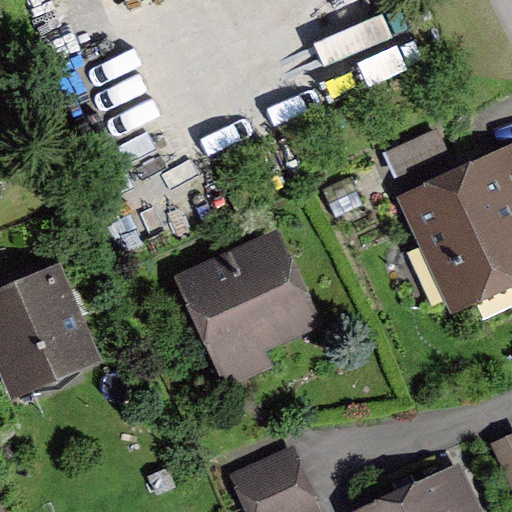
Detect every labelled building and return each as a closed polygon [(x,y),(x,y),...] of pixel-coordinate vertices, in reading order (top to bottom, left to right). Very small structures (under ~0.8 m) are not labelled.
[(389,154),(398,173),(444,151),(435,133),(389,154)] [(458,298),(511,272),(511,212),(491,168),(414,203),(458,298)] [(190,284),(224,357),(306,319),(272,246),(190,284)] [(0,297),(0,350),(16,389),(89,358),(54,275),(0,297)] [(511,435),(494,443),(511,482),(511,435)] [(291,454),(237,479),(249,507),(304,482),(291,454)] [(251,511),(309,511),(316,509),(304,482),(249,507),(251,511)] [(381,511),(448,511),(437,486),(381,511)]
